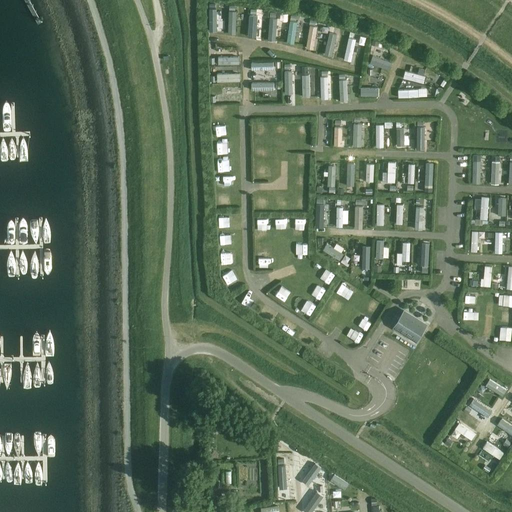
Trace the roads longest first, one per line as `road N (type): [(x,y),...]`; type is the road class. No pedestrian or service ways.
road 1 (unclassified): [(175,358),(164,317),(168,133),(137,0)]
road 2 (unclassified): [(462,511),(223,354),(193,348),(175,358)]
road 3 (unclassified): [(160,511),(164,386),(175,358)]
